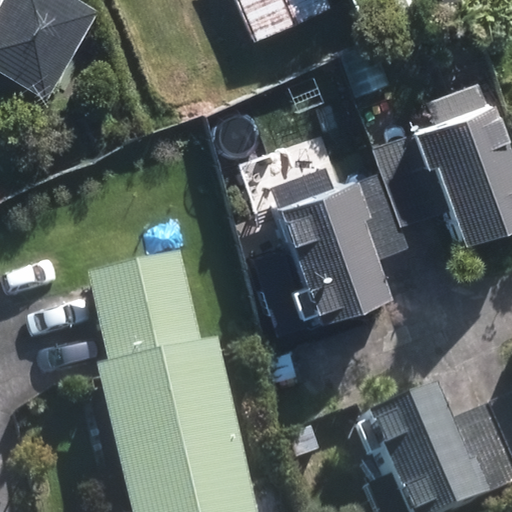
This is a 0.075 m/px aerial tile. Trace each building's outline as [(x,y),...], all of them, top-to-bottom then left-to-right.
[(0,0),(0,68),(47,97),(95,18),(65,0),(0,0)] [(323,0),(240,0),(255,32),(324,2),(323,0)] [(511,173),(487,102),(413,127),(453,242),(511,221),(511,173)] [(344,182),(271,206),(310,321),(383,297),(344,182)] [(116,366),(97,371),(134,511),(249,511),(205,343),(194,346),(171,258),(93,279),(116,366)] [(436,511),(478,495),(435,390),(366,419),(403,511),(436,511)]
